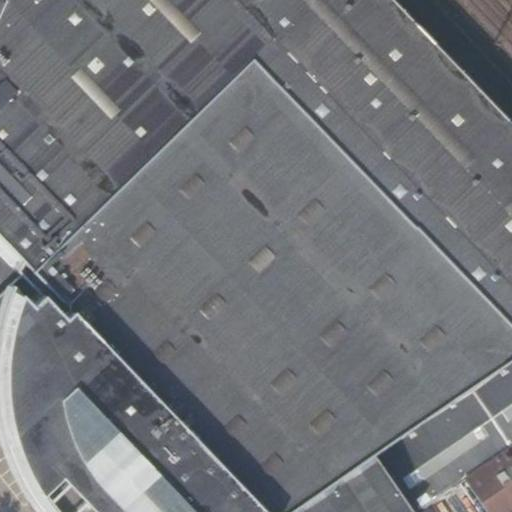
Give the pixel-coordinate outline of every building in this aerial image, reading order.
[(44,0),(8,0),(0,16),(0,20),(46,11),(44,0)] [(0,262),(7,269),(32,295),(23,303),(4,283),(0,293),(0,442),(8,466),(23,494),(35,511),(40,505),(46,511),(282,511),(338,475),(370,453),(511,356),(511,126),(489,102),(391,0),(44,0),(46,11),(0,20),(0,262)] [(511,445),(511,356),(370,453),(410,511),(415,511),(465,478),(511,445)] [(511,511),(511,445),(465,478),(488,511),(511,511)] [(410,511),(370,453),(338,475),(364,511),(410,511)] [(364,511),(338,475),(282,511),(364,511)]
